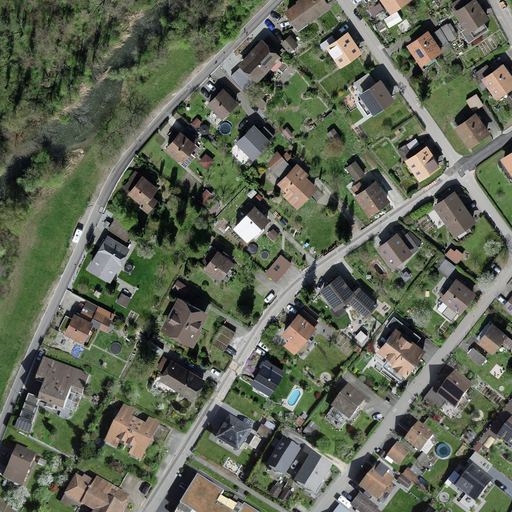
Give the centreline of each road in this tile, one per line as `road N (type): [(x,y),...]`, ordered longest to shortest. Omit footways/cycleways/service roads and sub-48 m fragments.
road 1 (residential): [(278,0),(117,174),(0,432)]
road 2 (residential): [(146,511),(290,293),(459,170)]
road 3 (residential): [(319,511),(511,268)]
road 4 (residential): [(459,170),(341,0)]
